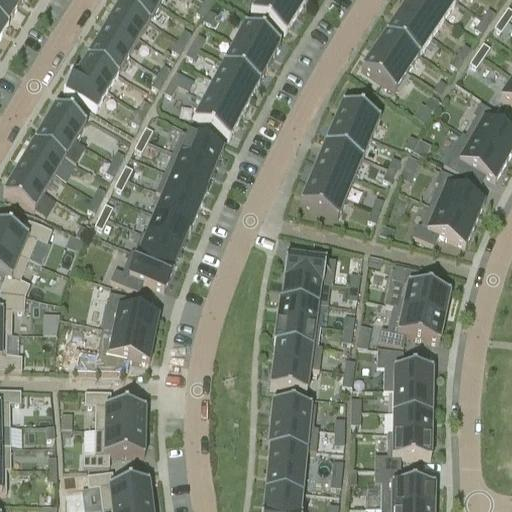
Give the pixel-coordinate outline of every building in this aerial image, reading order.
[(0,0),(0,2),(17,13),(24,0),(0,0)] [(144,0),(124,0),(119,9),(150,27),(160,10),(144,0)] [(144,0),(160,10),(166,0),(144,0)] [(205,0),(201,8),(208,12),(215,2),(211,0),(205,0)] [(296,20),(263,0),(260,0),(249,17),(284,39),(296,20)] [(307,2),(304,0),(263,0),(296,20),(307,2)] [(410,0),(409,2),(442,25),(454,8),(455,7),(444,0),(410,0)] [(444,0),(455,7),(454,8),(455,9),(461,0),(444,0)] [(0,2),(0,26),(6,30),(6,29),(17,13),(0,2)] [(442,25),(409,2),(397,20),(430,43),(442,25)] [(208,12),(201,8),(195,18),(202,23),(208,12)] [(119,9),(109,26),(139,45),(150,27),(119,9)] [(500,23),(507,28),(511,20),(511,16),(507,13),(500,23)] [(480,24),(487,29),(494,19),(487,14),(480,24)] [(202,27),(210,30),(215,20),(208,16),(202,27)] [(430,43),(397,20),(385,38),(418,60),(430,43)] [(507,28),(500,23),(493,33),(500,38),(507,28)] [(487,29),(480,24),(474,34),(481,38),(487,29)] [(139,45),(109,26),(98,44),(129,62),(139,45)] [(233,49),(269,68),(279,48),(244,29),(233,49)] [(183,35),(177,46),(184,50),(190,39),(183,35)] [(385,38),(373,56),(406,78),(418,60),(385,38)] [(197,40),(191,50),(197,54),(204,44),(197,40)] [(129,62),(98,44),(87,61),(118,79),(129,62)] [(177,46),(170,56),(178,60),(184,50),(177,46)] [(233,49),(223,68),(259,87),(269,68),(233,49)] [(475,59),(482,63),(489,53),(482,49),(475,59)] [(197,54),(191,50),(185,60),(192,64),(197,54)] [(456,60),(463,64),(469,54),(462,50),(456,60)] [(406,78),(373,56),(360,74),(394,97),(406,78)] [(482,63),(475,59),(468,69),(475,73),(482,63)] [(463,64),(456,60),(449,70),(456,74),(463,64)] [(87,61),(77,78),(107,97),(118,79),(87,61)] [(259,87),(223,68),(213,87),(249,106),(259,87)] [(162,70),(156,81),(163,85),(169,74),(162,70)] [(77,78),(75,77),(64,95),(96,115),(107,97),(77,78)] [(175,77),(169,87),(176,92),(182,81),(175,77)] [(156,81),(150,91),(157,96),(163,85),(156,81)] [(511,83),(499,102),(511,110),(511,83)] [(432,96),(438,100),(445,90),(439,85),(432,96)] [(176,92),(169,87),(163,98),(170,102),(176,92)] [(213,87),(203,106),(238,125),(249,106),(213,87)] [(431,101),(425,111),(432,116),(438,106),(431,101)] [(47,123),(78,141),(89,123),(58,105),(47,123)] [(142,106),(136,117),(143,121),(145,117),(149,110),(142,106)] [(238,125),(203,106),(192,125),(228,145),(238,125)] [(333,128),(370,144),(379,123),(341,107),(333,128)] [(475,122),(464,141),(463,142),(506,166),(511,155),(511,141),(493,131),(499,121),(478,109),(472,120),(475,122)] [(136,117),(130,127),(138,131),(143,121),(136,117)] [(78,141),(47,123),(37,141),(68,159),(78,141)] [(333,128),(324,148),(362,164),(370,144),(333,128)] [(145,133),(139,144),(146,148),(152,137),(145,133)] [(180,137),(172,158),(213,176),(222,155),(180,137)] [(463,142),(464,141),(461,139),(442,171),(463,183),(469,173),(494,187),(506,166),(463,142)] [(37,141),(27,158),(57,176),(68,159),(37,141)] [(404,153),(411,156),(416,144),(408,141),(404,153)] [(146,148),(139,144),(133,155),(140,158),(146,148)] [(362,164),(324,148),(316,168),(353,184),(362,164)] [(115,157),(110,168),(117,172),(123,161),(115,157)] [(57,176),(27,158),(16,176),(47,194),(57,176)] [(172,158),(163,178),(205,195),(213,176),(172,158)] [(391,163),(386,174),(394,178),(399,166),(391,163)] [(417,169),(406,164),(403,172),(413,177),(417,169)] [(110,168),(104,179),(112,182),(117,172),(110,168)] [(353,184),(316,168),(307,188),(345,204),(353,184)] [(119,182),(126,186),(132,175),(124,171),(119,182)] [(394,178),(386,174),(382,185),(389,188),(394,178)] [(47,194),(16,176),(5,194),(36,212),(47,194)] [(428,211),(473,230),(483,208),(456,197),(461,186),(439,176),(434,189),(437,190),(428,211)] [(205,195),(163,178),(154,199),(161,202),(161,201),(197,216),(206,195),(205,195)] [(126,186),(119,182),(113,193),(120,197),(126,186)] [(345,204),(307,188),(299,209),(336,224),(345,204)] [(97,193),(91,204),(99,208),(104,197),(97,193)] [(161,202),(153,221),(188,236),(189,237),(197,216),(161,201),(161,202)] [(374,203),(370,215),(378,217),(382,206),(374,203)] [(91,204),(86,215),(93,219),(99,208),(91,204)] [(104,210),(99,221),(106,225),(112,214),(104,210)] [(473,230),(428,211),(419,232),(416,230),(411,243),(433,252),(438,241),(464,252),(473,230)] [(378,217),(370,215),(367,226),(374,228),(378,217)] [(106,225),(99,221),(93,232),(101,236),(106,225)] [(153,221),(145,240),(145,241),(180,256),(188,236),(153,221)] [(27,227),(22,239),(0,230),(0,256),(27,267),(36,246),(46,250),(51,237),(27,227)] [(80,231),(74,242),(82,246),(87,235),(80,231)] [(381,231),(378,240),(390,244),(393,236),(381,231)] [(141,238),(132,258),(171,275),(180,256),(145,241),(145,240),(141,238)] [(67,241),(63,252),(75,257),(80,246),(67,241)] [(27,267),(0,256),(0,281),(5,284),(0,294),(0,300),(24,305),(29,292),(19,288),(27,267)] [(132,258),(130,257),(121,278),(114,275),(109,287),(131,296),(136,285),(163,296),(171,275),(132,258)] [(329,290),(329,291),(331,291),(334,267),(285,260),(281,285),(283,285),(283,284),(329,290)] [(369,262),(367,271),(380,274),(381,265),(369,262)] [(396,314),(443,323),(449,298),(415,290),(418,278),(393,272),(390,287),(401,289),(397,312),(396,314)] [(348,293),(357,294),(359,281),(349,280),(348,293)] [(283,285),(280,304),(280,305),(317,310),(317,311),(326,313),(329,291),(329,290),(283,284),(283,285)] [(357,294),(348,293),(346,305),(356,307),(357,294)] [(108,299),(101,334),(153,345),(158,322),(130,316),(132,304),(108,299)] [(0,340),(6,340),(6,341),(10,341),(11,317),(24,318),(24,305),(0,300),(0,340)] [(280,305),(280,304),(278,304),(275,327),(314,332),(314,331),(317,311),(317,310),(280,305)] [(396,314),(397,312),(392,311),(387,336),(379,335),(376,349),(402,354),(405,342),(438,349),(443,323),(396,314)] [(42,318),(41,337),(55,338),(56,319),(42,318)] [(342,335),(352,337),(353,324),(344,322),(342,335)] [(314,332),(275,327),(272,349),(274,349),(274,348),(316,354),(316,352),(319,331),(314,331),(314,332)] [(153,345),(101,334),(94,370),(118,375),(120,363),(148,369),(153,345)] [(352,337),(342,335),(340,348),(350,349),(352,337)] [(0,340),(0,376),(21,377),(21,363),(5,363),(6,341),(6,340),(0,340)] [(274,348),(274,349),(271,370),(308,375),(318,376),(321,353),(316,352),(316,354),(274,348)] [(392,396),(431,397),(431,374),(401,374),(402,358),(376,355),(375,374),(383,374),(382,398),(392,398),(392,396)] [(344,366),(343,379),(352,380),(354,367),(344,366)] [(308,375),(271,370),(268,393),(305,398),(308,375)] [(352,380),(343,379),(341,392),(350,393),(352,380)] [(0,433),(9,433),(8,409),(20,409),(20,396),(0,396),(0,433)] [(392,398),(391,419),(430,420),(431,397),(392,396),(392,398)] [(94,437),(144,438),(144,413),(109,412),(110,399),(84,399),(83,412),(94,413),(94,437)] [(350,405),(350,418),(360,418),(360,405),(350,405)] [(271,407),(269,431),(312,435),(313,434),(315,411),(271,407)] [(360,418),(350,418),(350,431),(359,431),(360,418)] [(391,419),(391,439),(391,441),(430,442),(430,420),(391,419)] [(334,425),(334,438),(343,438),(343,425),(334,425)] [(312,435),(269,431),(267,453),(268,453),(269,453),(306,456),(306,457),(315,458),(317,434),(313,434),(312,435)] [(44,433),(45,445),(54,445),(53,432),(44,433)] [(144,438),(94,437),(93,460),(82,460),(82,473),(108,474),(108,462),(143,462),(144,438)] [(343,438),(334,438),(333,451),(343,451),(343,438)] [(374,462),(373,476),(399,477),(399,464),(429,465),(430,442),(391,441),(391,439),(386,439),(386,462),(374,462)] [(0,475),(5,476),(5,477),(9,477),(9,454),(0,453),(0,475)] [(269,453),(268,453),(266,474),(304,478),(306,457),(306,456),(269,453)] [(47,476),(55,475),(55,463),(46,464),(47,476)] [(332,467),(331,480),(341,481),(342,468),(332,467)] [(304,478),(266,474),(264,496),(301,499),(304,478)] [(56,488),(55,475),(47,476),(47,488),(56,488)] [(346,491),(355,491),(355,475),(348,475),(346,491)] [(399,477),(373,476),(373,490),(380,490),(379,511),(432,511),(433,490),(399,489),(399,477)] [(100,511),(142,511),(151,511),(148,486),(113,491),(111,479),(86,482),(87,495),(98,494),(100,511)] [(341,481),(331,480),(330,493),(339,494),(341,481)] [(264,496),(262,511),(300,511),(301,499),(264,496)]
